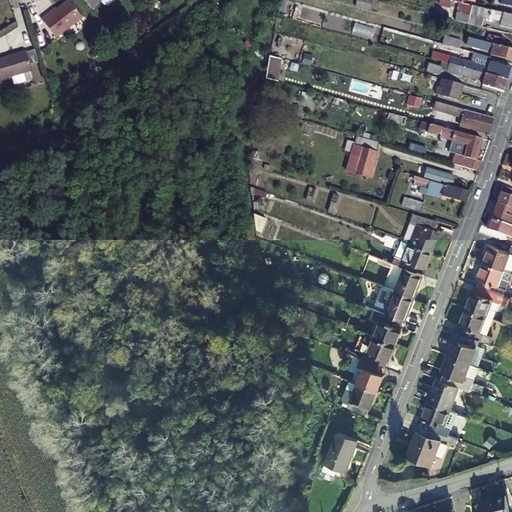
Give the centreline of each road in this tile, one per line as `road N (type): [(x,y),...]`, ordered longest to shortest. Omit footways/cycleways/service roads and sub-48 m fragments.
road 1 (residential): [(362,509),(511,108)]
road 2 (residential): [(362,509),(511,467)]
